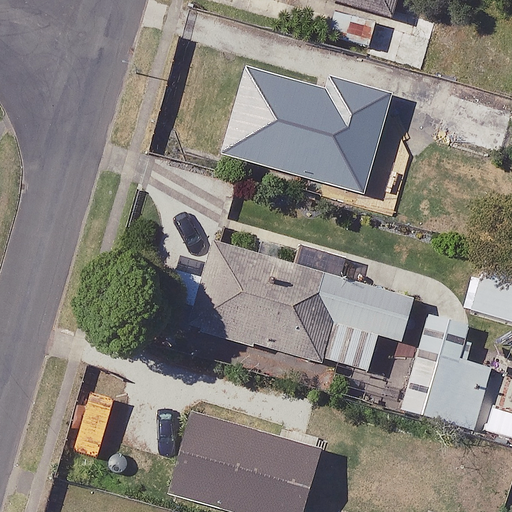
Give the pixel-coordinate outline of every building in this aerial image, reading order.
[(333,0),(389,16),(393,0),(333,0)] [(431,34),(375,17),(364,53),(420,70),(431,34)] [(395,217),(410,160),(423,109),(248,62),(223,156),(326,182),(322,198),(395,217)] [(511,106),(450,89),(438,135),(500,151),(511,106)] [(511,219),(504,218),(481,301),(511,310),(511,219)] [(412,294),(216,242),(194,328),(368,373),(378,335),(399,340),(412,294)] [(490,373),(426,355),(410,411),(474,430),(490,373)] [(299,406),(216,383),(187,488),(271,510),(299,406)] [(511,397),(494,393),(484,434),(511,441),(511,397)]
